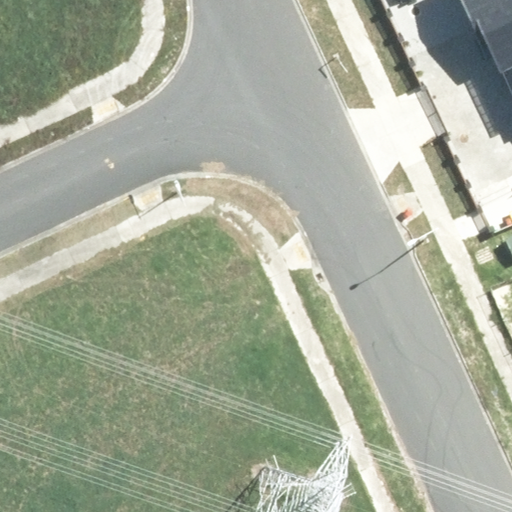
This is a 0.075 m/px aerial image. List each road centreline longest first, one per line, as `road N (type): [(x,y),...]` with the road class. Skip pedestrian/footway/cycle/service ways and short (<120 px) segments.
road 1 (residential): [(486,511),(276,55)]
road 2 (residential): [(276,55),(0,183)]
